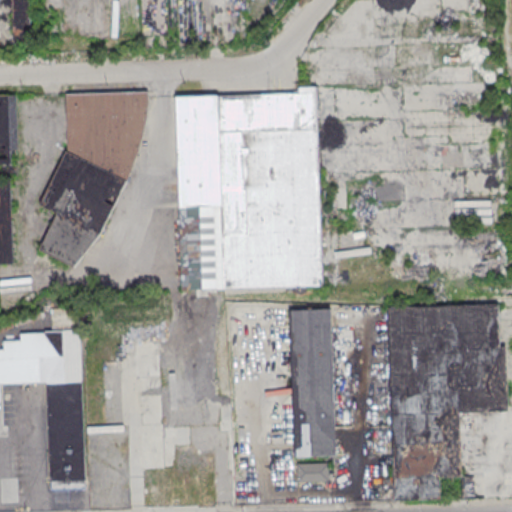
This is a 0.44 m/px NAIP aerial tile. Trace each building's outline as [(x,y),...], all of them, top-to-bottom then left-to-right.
[(15,0),(16,42),(33,42),(32,0),(15,0)] [(68,95),(69,153),(128,184),(141,153),(148,123),(150,106),(150,93),(68,95)] [(178,98),(185,292),(325,288),(318,93),(178,98)] [(0,179),(21,179),(18,96),(0,96),(0,179)] [(69,153),(67,152),(42,206),(60,215),(41,252),(76,269),(79,262),(85,259),(102,236),(128,184),(69,153)] [(0,266),(15,266),(13,182),(0,182),(0,266)] [(392,307),(398,502),(444,501),(443,478),(465,478),(464,414),(511,412),(510,348),(505,348),(503,304),(392,307)] [(292,313),(298,460),(340,458),(334,311),(292,313)] [(0,386),(0,352),(6,352),(6,343),(23,343),(23,336),(48,335),(47,333),(82,332),(88,490),(53,491),(49,385),(0,386)] [(331,465),(332,483),(301,485),(300,466),(331,465)]
